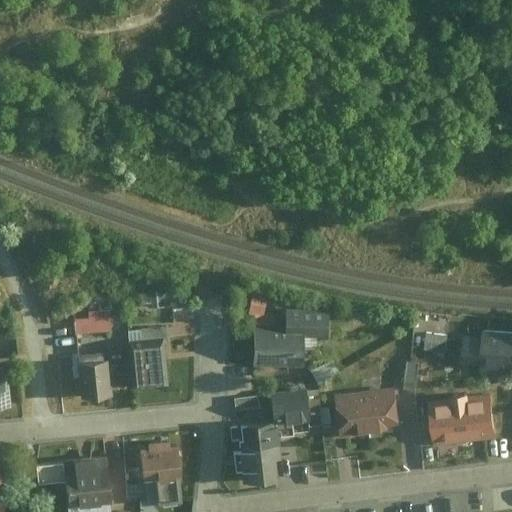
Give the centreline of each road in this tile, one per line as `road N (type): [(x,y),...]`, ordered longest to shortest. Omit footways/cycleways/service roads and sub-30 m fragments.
road 1 (residential): [(207,510),(511,475)]
road 2 (residential): [(210,415),(0,433)]
